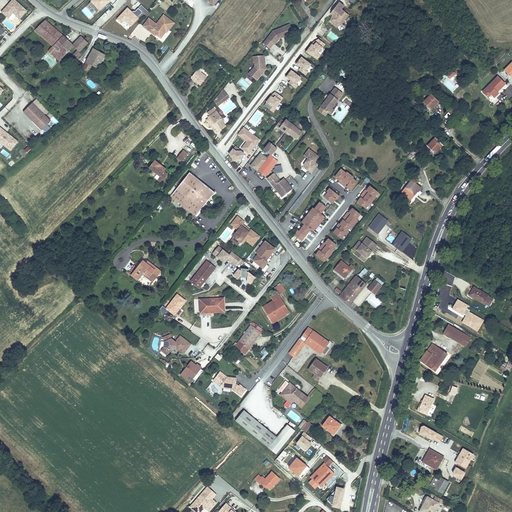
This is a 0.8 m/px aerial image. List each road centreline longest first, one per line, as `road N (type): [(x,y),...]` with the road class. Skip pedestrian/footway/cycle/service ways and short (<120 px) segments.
road 1 (unclassified): [(372,333),(330,296),(141,52),(62,18)]
road 2 (primary): [(511,134),(450,209),(408,344)]
road 3 (unknown): [(242,185),(209,232),(190,241),(149,237),(123,263)]
road 4 (primary): [(403,364),(368,511)]
